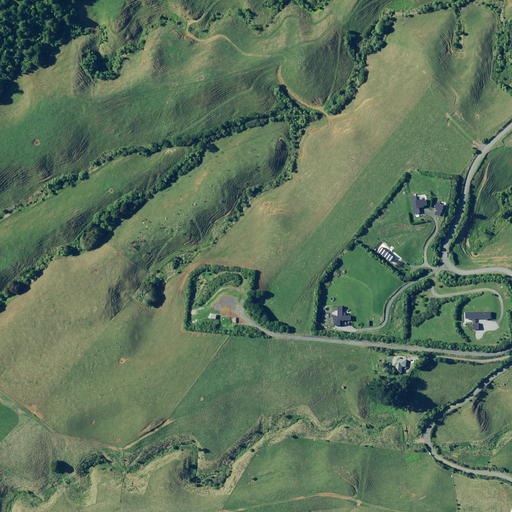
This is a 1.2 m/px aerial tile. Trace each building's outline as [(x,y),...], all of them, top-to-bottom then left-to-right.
[(418,201),(418,196),(412,196),(412,200),(414,200),(415,214),(422,213),(421,208),(426,207),(426,206),(429,205),(428,199),(418,201)] [(442,202),(438,202),(436,215),(443,216),(445,205),(441,204),(442,202)] [(395,257),(381,247),(377,253),(391,262),(395,257)] [(335,325),(342,325),(343,325),(343,321),(352,321),(353,316),(347,316),(347,313),(344,313),(344,306),(339,306),(339,316),(335,315),(335,320),(336,320),(335,325)] [(492,318),(492,312),(467,312),(467,322),(473,322),(473,329),(480,329),(480,322),(491,322),(491,318),(492,318)] [(402,356),(396,356),(396,358),(394,358),(394,366),(397,366),(397,372),(404,373),(404,366),(407,367),(408,359),(401,359),(402,356)]
